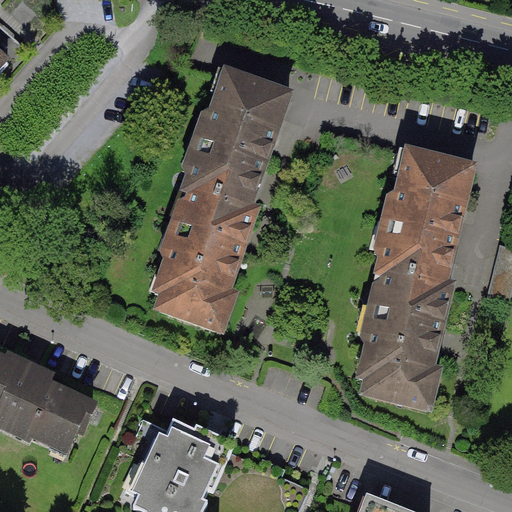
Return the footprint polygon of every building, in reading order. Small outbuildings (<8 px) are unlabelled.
[(0,90),(19,67),(0,50),(0,90)] [(218,82),(193,155),(273,183),(297,110),(218,82)] [(193,155),(169,227),(248,256),(273,183),(193,155)] [(406,158),(388,235),(469,254),(488,177),(406,158)] [(169,227),(144,300),(224,328),(248,256),(169,227)] [(388,235),(369,312),(451,331),(469,254),(388,235)] [(494,300),(509,302),(511,278),(511,249),(501,248),(494,300)] [(369,312),(351,389),(432,408),(451,331),(369,312)] [(102,410),(0,361),(0,432),(75,467),(102,410)] [(158,511),(201,511),(225,459),(154,428),(123,496),(158,511)]
